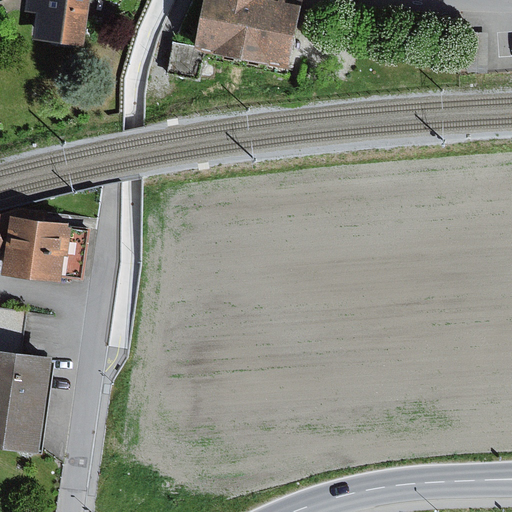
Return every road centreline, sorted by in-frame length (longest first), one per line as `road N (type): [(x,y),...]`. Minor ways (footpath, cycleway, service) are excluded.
road 1 (residential): [(78,511),(110,215)]
road 2 (tertiary): [(299,511),(343,495),(413,484),(511,480)]
